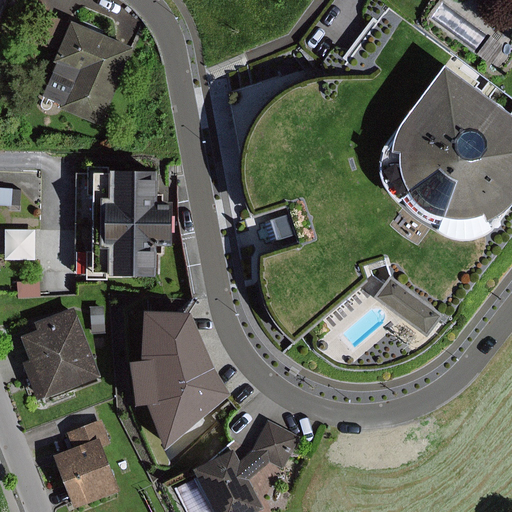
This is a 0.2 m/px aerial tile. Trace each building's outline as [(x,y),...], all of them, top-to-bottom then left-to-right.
[(97,127),(131,48),(66,20),(65,23),(41,12),(28,41),(53,52),(48,63),(51,65),(37,97),(56,106),(55,109),(97,127)] [(511,120),(447,73),(437,66),(381,141),(376,150),(374,157),(374,165),(374,174),(377,182),(381,190),(385,196),(392,202),(395,198),(400,205),(406,211),(412,216),(420,221),(427,224),(434,226),(431,231),(440,236),(450,240),(460,240),(469,239),(477,237),(485,232),(490,227),(511,197),(511,120)] [(382,258),(324,80),(301,82),(285,88),(273,96),(261,106),(250,119),(242,131),(236,145),(234,158),(235,170),(235,184),(237,195),(243,208),(247,216),(285,206),(286,225),(298,245),(254,259),(256,276),(258,294),(263,310),(271,324),(280,335),(289,344),(363,279),(360,266),(382,258)] [(85,170),(82,276),(149,278),(150,245),(166,246),(167,205),(152,205),(153,172),(85,170)] [(20,189),(0,188),(0,205),(19,207),(20,189)] [(10,250),(0,250),(0,264),(10,265),(10,250)] [(34,252),(19,251),(18,267),(34,268),(34,252)] [(70,264),(39,265),(39,295),(70,295),(70,264)] [(440,314),(386,276),(370,299),(424,337),(440,314)] [(36,280),(15,282),(17,299),(38,297),(36,280)] [(97,378),(71,307),(30,322),(34,331),(16,338),(25,361),(19,364),(33,402),(97,378)] [(102,307),(88,308),(90,334),(104,333),(102,307)] [(212,369),(188,314),(136,312),(134,362),(122,363),(129,406),(140,405),(157,451),(228,396),(212,369)] [(109,444),(100,420),(65,434),(71,448),(49,457),(69,510),(117,492),(99,448),(109,444)] [(237,461),(231,449),(188,470),(192,480),(175,488),(187,511),(252,511),(260,509),(246,480),(265,463),(278,470),(296,436),(266,420),(249,452),(237,461)]
